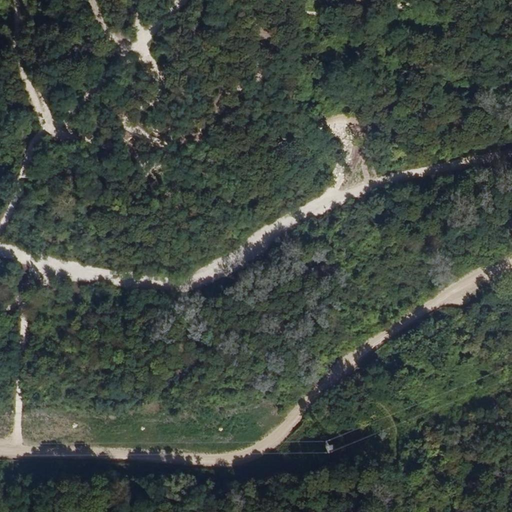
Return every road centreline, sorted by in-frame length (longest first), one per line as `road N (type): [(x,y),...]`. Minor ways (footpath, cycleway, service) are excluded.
road 1 (track): [(351,366),(259,451),(217,460),(19,448)]
road 2 (track): [(351,366),(446,294),(511,262)]
